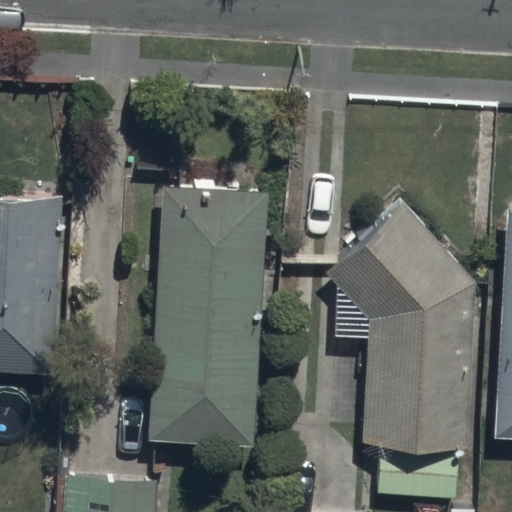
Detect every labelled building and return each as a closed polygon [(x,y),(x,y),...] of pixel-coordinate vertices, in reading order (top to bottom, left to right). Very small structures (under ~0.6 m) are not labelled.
[(265,167),(158,162),(146,422),(253,426),(265,167)] [(57,178),(0,174),(0,354),(45,357),(57,178)] [(511,193),(500,193),(489,428),(511,428),(511,193)] [(454,432),(462,266),(399,197),(327,262),(366,305),(360,427),(454,432)] [(148,511),(151,465),(62,461),(59,511),(148,511)]
